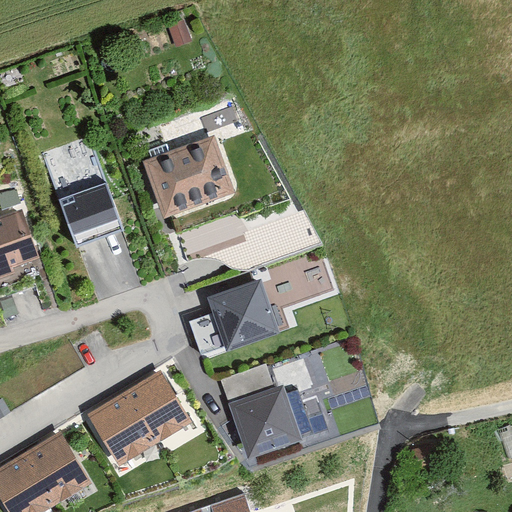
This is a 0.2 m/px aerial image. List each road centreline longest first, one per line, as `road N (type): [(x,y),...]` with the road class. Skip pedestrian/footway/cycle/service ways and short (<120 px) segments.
road 1 (residential): [(0,449),(145,357),(169,327),(163,307),(143,298),(0,343)]
road 2 (residential): [(376,511),(384,457),(400,430),(511,406)]
